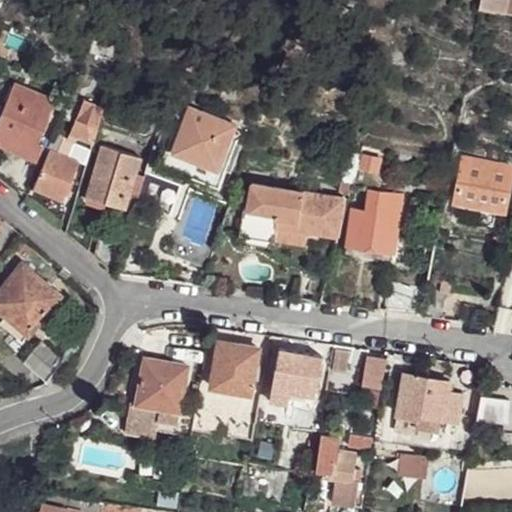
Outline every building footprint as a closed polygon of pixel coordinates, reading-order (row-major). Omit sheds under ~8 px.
[(481,0),(480,8),(506,13),(507,0),(481,0)] [(14,84),(7,100),(28,110),(35,94),(14,84)] [(159,143),(167,146),(184,102),(189,91),(180,87),(159,143)] [(189,91),(184,102),(243,124),(247,113),(189,91)] [(7,100),(0,116),(0,143),(37,159),(44,144),(39,142),(56,103),(35,94),(28,110),(7,100)] [(86,100),(69,135),(93,145),(104,107),(86,100)] [(167,146),(166,150),(224,172),(225,171),(225,169),(243,124),(184,102),(167,146)] [(67,103),(61,117),(69,121),(76,106),(67,103)] [(243,124),(225,169),(231,171),(252,115),(247,113),(243,124)] [(54,133),(47,148),(50,150),(67,157),(73,142),(54,133)] [(103,146),(87,195),(106,201),(125,207),(129,193),(135,173),(140,158),(103,146)] [(50,150),(34,188),(63,201),(79,161),(67,157),(50,150)] [(166,150),(160,164),(219,186),(224,172),(166,150)] [(363,157),(361,168),(377,171),(379,160),(363,157)] [(511,168),(463,159),(455,202),(461,203),(467,205),(496,210),(504,212),(511,174),(511,168)] [(135,173),(129,193),(138,196),(144,176),(135,173)] [(341,182),(339,192),(350,195),(352,185),(341,182)] [(242,221),(240,235),(275,241),(275,238),(276,226),(338,236),(345,199),(303,192),(252,184),(245,208),(242,221)] [(353,210),(347,243),(384,249),(394,250),(402,196),(386,194),(370,192),(367,212),(353,210)] [(87,195),(85,202),(103,208),(106,201),(87,195)] [(493,225),(496,210),(467,205),(464,220),(493,225)] [(276,226),(275,238),(305,243),(307,231),(276,226)] [(240,235),(238,243),(273,249),(275,241),(240,235)] [(12,247),(21,255),(28,246),(19,239),(12,247)] [(347,243),(346,252),(382,258),(384,249),(347,243)] [(156,244),(153,266),(171,269),(174,247),(156,244)] [(0,309),(6,315),(29,334),(61,295),(22,263),(0,289),(0,309)] [(390,283),(385,311),(420,316),(425,289),(390,283)] [(427,289),(423,316),(442,319),(446,292),(427,289)] [(1,322),(23,341),(29,334),(6,315),(1,322)] [(219,341),(211,386),(250,393),(259,347),(239,344),(219,341)] [(280,347),(270,400),(287,403),(290,391),(314,395),(321,355),(301,351),(280,347)] [(364,354),(358,392),(379,396),(385,357),(364,354)] [(189,365),(145,358),(136,404),(129,402),(123,432),(155,437),(156,429),(188,435),(194,408),(182,407),(189,365)] [(404,373),(397,413),(415,416),(417,411),(440,416),(457,420),(462,394),(448,392),(450,382),(427,377),(404,373)] [(290,391),(287,403),(313,407),(314,395),(290,391)] [(415,416),(414,424),(439,428),(440,416),(417,411),(415,416)] [(291,428),(289,440),(313,443),(315,432),(291,428)] [(321,433),(316,470),(329,472),(328,478),(353,481),(353,479),(359,479),(362,464),(355,463),(357,451),(338,448),(340,437),(331,435),(321,433)] [(400,453),(399,476),(427,478),(429,455),(400,453)] [(173,458),(169,482),(176,484),(180,459),(173,458)] [(51,511),(53,505),(56,492),(29,488),(22,508),(36,511),(51,511)] [(53,505),(82,511),(84,498),(56,492),(53,505)] [(333,494),(332,501),(363,506),(364,498),(333,494)] [(81,511),(99,511),(103,500),(84,498),(82,511),(81,511)] [(139,511),(141,507),(103,500),(99,511),(139,511)]
